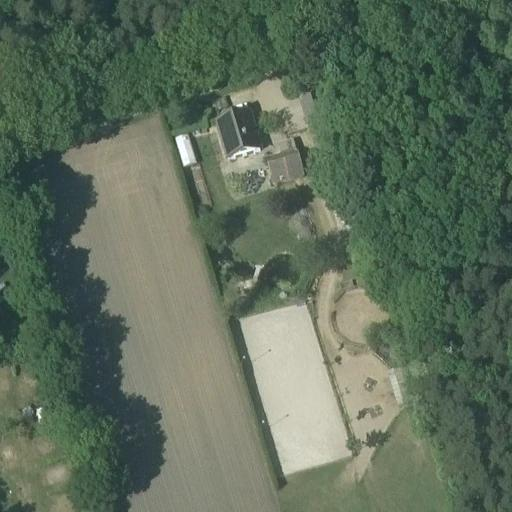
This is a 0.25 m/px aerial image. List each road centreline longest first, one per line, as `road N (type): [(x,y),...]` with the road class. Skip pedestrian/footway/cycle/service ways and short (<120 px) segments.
road 1 (tertiary): [(0,139),(458,0)]
road 2 (track): [(428,0),(455,31),(491,122),(511,142)]
